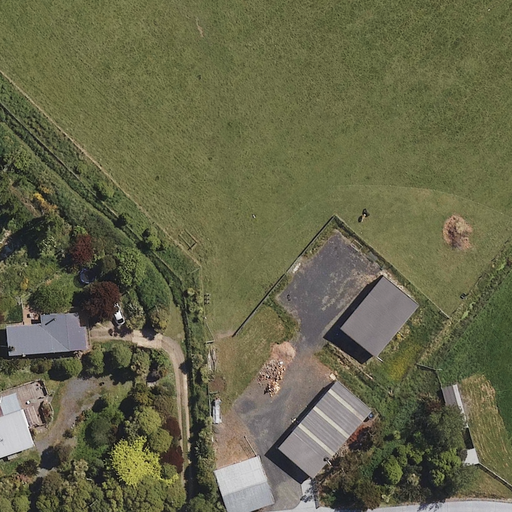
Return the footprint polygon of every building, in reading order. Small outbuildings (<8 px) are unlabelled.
[(8,352),(88,345),(86,322),(79,323),(77,308),(39,312),(40,321),(6,324),(8,352)] [(367,405),(334,377),(291,429),(324,457),(348,428),(367,405)] [(467,425),(456,383),(441,387),(453,429),(467,425)] [(20,408),(14,391),(0,395),(0,454),(33,443),(26,426),(39,421),(33,403),(20,408)] [(477,446),(458,451),(461,467),(481,462),(477,446)] [(234,511),(273,499),(258,452),(214,467),(228,511),(234,511)]
